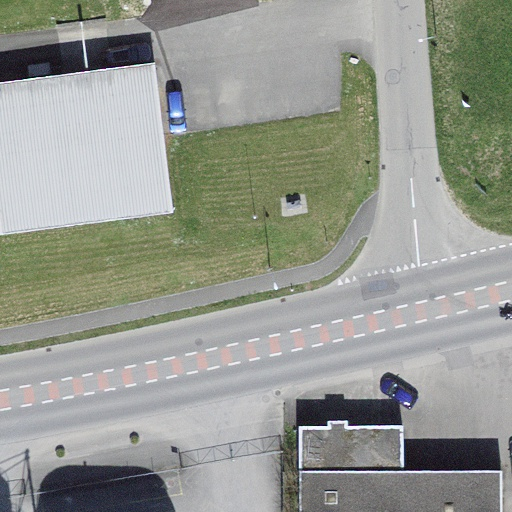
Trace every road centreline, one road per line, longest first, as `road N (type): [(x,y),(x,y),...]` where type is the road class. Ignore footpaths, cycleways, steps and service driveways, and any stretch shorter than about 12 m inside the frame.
road 1 (primary): [(0,399),(421,309)]
road 2 (residential): [(421,309),(400,0)]
